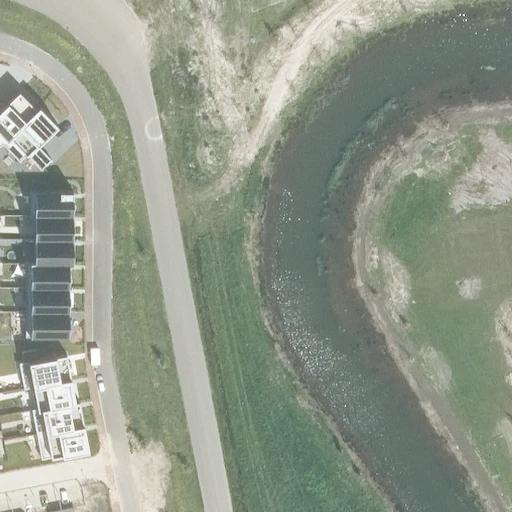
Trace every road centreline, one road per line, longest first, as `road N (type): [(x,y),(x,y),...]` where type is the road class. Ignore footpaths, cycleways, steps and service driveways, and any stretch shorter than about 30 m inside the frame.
road 1 (residential): [(0,42),(48,65),(92,124),(101,163),(100,358),(128,511)]
road 2 (tertiary): [(218,511),(154,175)]
road 3 (tertiary): [(41,0),(81,21),(132,109),(154,175)]
road 4 (tertiary): [(154,175),(120,27),(91,0)]
